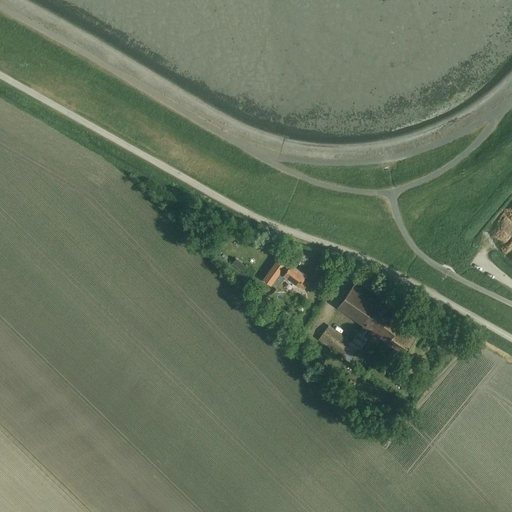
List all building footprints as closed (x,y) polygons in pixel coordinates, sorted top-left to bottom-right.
[(198,110),(206,96),(68,20),(63,30),(78,38),(74,46),(189,110),(191,107),(198,110)] [(231,264),(241,271),(245,266),(235,258),(231,264)] [(279,258),(264,279),(277,288),(286,276),(304,289),(308,283),(304,280),(307,275),(292,265),(290,267),(286,265),(287,264),(279,258)] [(339,307),(364,324),(380,301),(355,284),(339,307)] [(380,301),(364,324),(405,353),(417,337),(399,324),(404,318),(380,301)] [(329,326),(320,339),(342,354),(351,341),(329,326)] [(351,341),(342,354),(351,360),(360,347),(351,341)]
